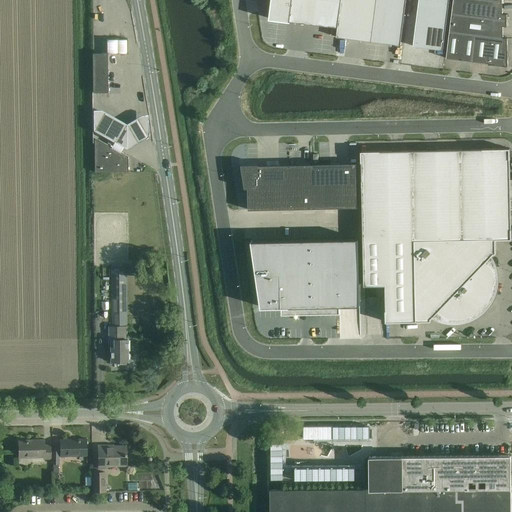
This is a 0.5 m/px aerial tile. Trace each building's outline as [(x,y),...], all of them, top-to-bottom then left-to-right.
[(272,0),(271,18),(334,26),(336,27),(339,0),(272,0)] [(341,0),(337,37),(401,45),(406,0),(341,0)] [(419,0),(413,46),(443,50),(449,0),(419,0)] [(483,0),(453,0),(452,14),(507,21),(507,14),(503,14),(503,2),(483,0)] [(507,26),(507,21),(452,14),(450,31),(479,35),(504,38),(504,26),(506,26),(507,26)] [(446,56),(446,58),(472,62),(476,62),(479,35),(450,31),(446,56)] [(479,35),(476,62),(488,63),(488,64),(508,67),(508,56),(507,41),(507,38),(504,38),(479,35)] [(99,55),(91,55),(92,94),(99,94),(107,94),(106,55),(127,55),(127,40),(106,40),(106,54),(99,55)] [(100,112),(91,112),(91,133),(113,145),(111,148),(120,153),(122,150),(125,151),(147,139),(147,132),(147,118),(144,118),(140,118),(125,127),(100,112)] [(94,142),(94,172),(128,172),(128,159),(122,155),(122,154),(120,153),(111,148),(98,141),(98,142),(97,142),(94,142)] [(362,171),(364,285),(365,285),(385,285),(386,310),(385,310),(386,322),(431,321),(431,319),(434,315),(437,317),(441,318),(444,320),(448,320),(452,321),(455,321),(459,321),(463,320),(466,319),(470,318),(473,317),(476,315),(479,313),(482,310),(485,308),(487,305),(490,302),(492,299),(493,296),(495,292),(496,289),(496,285),(497,281),(497,278),(497,274),(496,270),(495,267),(494,263),(492,260),(491,257),(491,256),(494,253),(496,253),(496,239),(511,239),(511,229),(510,159),(510,148),(482,149),(380,151),(361,151),(362,171)] [(259,164),(241,165),(245,188),(248,188),(248,210),(357,208),(357,163),(259,166),(259,164)] [(358,239),(251,241),(260,307),(281,306),(281,315),(340,314),(339,306),(359,306),(358,239)] [(110,326),(109,326),(109,330),(109,339),(109,340),(113,340),(113,347),(110,347),(111,362),(128,362),(128,348),(127,348),(127,343),(128,343),(128,339),(126,339),(126,334),(127,334),(127,326),(127,265),(110,266),(110,326)] [(368,428),(302,429),(302,441),(368,441),(368,428)] [(297,429),(286,429),(286,440),(297,440),(297,429)] [(44,459),(50,459),(50,445),(44,445),(44,439),(18,440),(19,458),(44,457),(44,459)] [(61,456),(86,456),(86,439),(60,439),(61,456)] [(283,444),(271,444),(271,468),(283,468),(283,444)] [(105,466),(126,466),(126,446),(98,446),(98,469),(105,469),(105,466)] [(370,456),(370,489),(511,488),(511,455),(370,456)] [(283,468),(271,468),(271,480),(355,480),(355,468),(283,468)] [(106,491),(105,471),(92,471),(93,491),(106,491)] [(271,490),(270,511),(511,511),(511,488),(370,489),(366,489),(271,490)]
